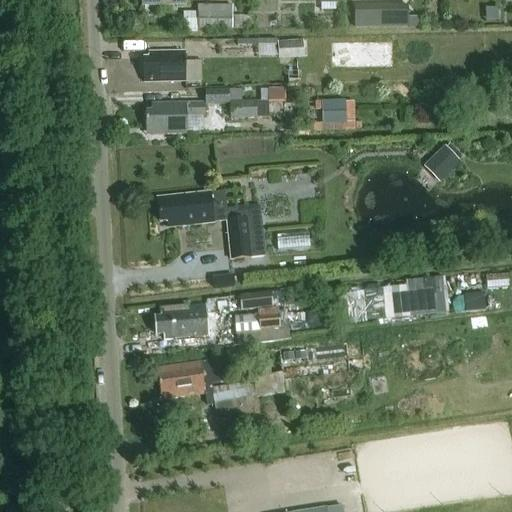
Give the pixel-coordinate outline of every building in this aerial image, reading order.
[(389,6),(390,26),(407,26),(406,5),(389,6)] [(184,14),(184,33),(198,33),(198,31),(233,31),(233,17),(233,7),(198,7),(198,14),(184,14)] [(407,18),(408,29),(420,29),(420,18),(407,18)] [(277,42),(278,60),(303,58),(302,41),(277,42)] [(184,83),(184,55),(148,55),(148,60),(143,61),(144,84),(184,83)] [(146,113),(146,137),(187,136),(187,127),(187,119),(196,118),(205,118),(205,108),(231,107),(231,121),(257,120),(257,119),(268,119),(267,104),(261,104),(260,104),(241,104),(241,92),(205,93),(206,104),(152,105),(152,112),(146,113)] [(345,101),(321,102),(322,125),(346,125),(345,101)] [(444,147),(433,157),(450,174),(460,164),(444,147)] [(160,224),(167,224),(167,230),(213,225),(210,195),(157,201),(160,224)] [(252,219),(226,222),(230,263),(252,261),(251,259),(265,258),(262,227),(253,228),(252,219)] [(233,275),(212,278),(213,289),(234,287),(233,275)] [(384,318),(451,312),(448,280),(366,288),(368,310),(383,308),(384,318)] [(257,316),(234,319),(237,346),(271,343),(289,341),(288,329),(279,330),(276,306),(295,304),(294,292),(239,297),(241,312),(257,310),(257,316)] [(208,338),(206,316),(205,305),(188,307),(188,308),(160,311),(161,320),(155,320),(156,337),(163,336),(164,342),(208,338)] [(305,351),(294,353),(295,361),(306,360),(305,351)] [(293,353),(282,354),(283,363),(294,362),(293,353)] [(215,362),(157,369),(161,402),(205,396),(206,406),(215,405),(217,421),(258,416),(256,399),(294,394),(297,389),(296,382),(283,384),(281,376),(259,379),(253,379),(254,384),(212,390),(212,385),(218,385),(215,362)]
